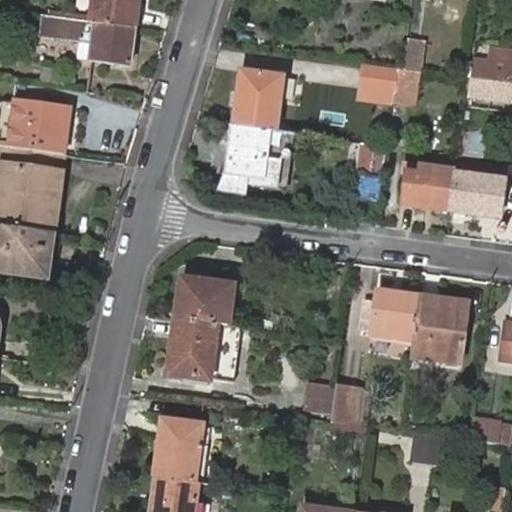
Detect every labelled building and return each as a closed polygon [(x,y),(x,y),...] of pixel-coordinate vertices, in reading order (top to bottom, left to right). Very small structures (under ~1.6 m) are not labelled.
[(96,0),(93,25),(135,31),(139,0),(96,0)] [(130,69),(135,31),(93,25),(54,20),(51,44),(89,49),(87,63),(130,69)] [(409,39),(405,71),(417,72),(422,73),(427,41),(409,39)] [(511,53),(510,53),(491,51),(489,63),(474,61),(472,79),(511,84),(511,53)] [(398,70),(362,65),(359,93),(364,93),(364,101),(393,104),(394,102),(398,70)] [(83,75),(47,70),(45,87),(80,91),(83,75)] [(405,71),(398,70),(394,102),(413,105),(417,72),(405,71)] [(243,73),(235,127),(277,133),(284,79),(243,73)] [(511,84),(472,79),(470,96),(511,101),(511,84)] [(1,104),(0,111),(0,148),(4,149),(10,105),(1,104)] [(69,112),(10,105),(4,149),(63,157),(69,112)] [(277,133),(235,127),(227,178),(271,183),(275,149),(285,151),(288,134),(277,133)] [(0,167),(2,167),(0,181),(0,187),(58,195),(63,157),(4,149),(0,148),(0,167)] [(281,184),(285,151),(275,149),(271,183),(281,184)] [(422,179),(422,168),(409,166),(407,176),(422,179)] [(403,207),(449,213),(454,176),(454,173),(422,168),(422,179),(407,176),(403,207)] [(454,176),(449,213),(485,218),(486,215),(500,217),(504,183),(454,176)] [(358,201),(377,204),(379,181),(361,179),(358,201)] [(58,195),(0,187),(0,228),(44,235),(51,235),(53,236),(58,195)] [(0,228),(0,276),(45,282),(48,253),(41,252),(44,235),(0,228)] [(41,252),(48,253),(51,235),(44,235),(41,252)] [(182,280),(176,321),(231,328),(236,288),(182,280)] [(398,303),(399,297),(375,293),(374,300),(398,303)] [(415,304),(416,298),(399,297),(398,303),(374,300),(370,335),(411,341),(415,304)] [(437,301),(416,298),(415,304),(437,307),(437,301)] [(437,307),(415,304),(411,341),(408,358),(459,365),(467,305),(437,301),(437,307)] [(231,328),(176,321),(169,376),(240,385),(247,330),(231,328)] [(511,325),(505,325),(499,362),(511,364),(511,325)] [(458,373),(459,365),(408,358),(407,366),(458,373)] [(360,391),(336,388),(331,423),(356,426),(360,391)] [(294,418),(272,415),(274,423),(284,436),(292,439),(294,418)] [(497,421),(471,417),(467,440),(494,444),(497,421)] [(316,421),(298,418),(296,433),(314,436),(315,425),(316,421)] [(156,459),(154,479),(199,485),(204,449),(196,447),(199,429),(161,424),(158,445),(164,445),(163,460),(156,459)] [(348,429),(315,425),(314,436),(313,444),(346,448),(348,429)] [(434,466),(438,436),(412,433),(408,463),(434,466)] [(158,445),(156,459),(163,460),(164,445),(158,445)] [(195,511),(199,485),(154,479),(149,511),(195,511)]
